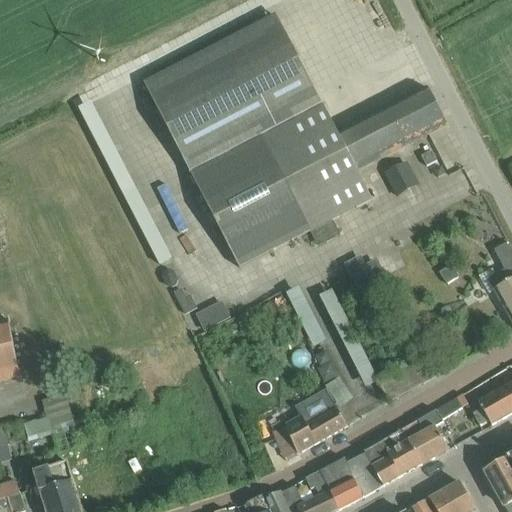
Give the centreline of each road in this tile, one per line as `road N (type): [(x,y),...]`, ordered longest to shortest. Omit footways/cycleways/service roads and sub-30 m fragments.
road 1 (residential): [(511,345),(348,445),(195,511)]
road 2 (unclassified): [(511,198),(408,0)]
